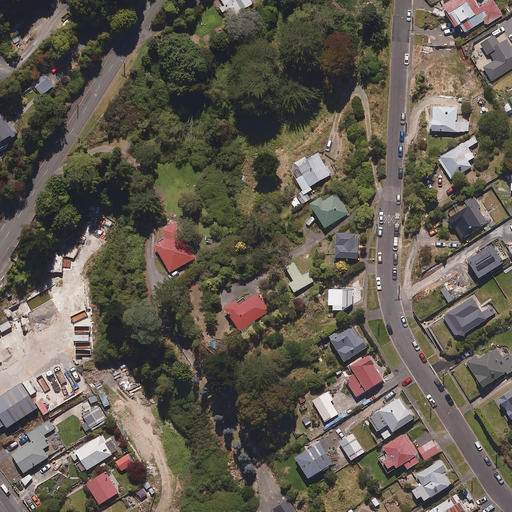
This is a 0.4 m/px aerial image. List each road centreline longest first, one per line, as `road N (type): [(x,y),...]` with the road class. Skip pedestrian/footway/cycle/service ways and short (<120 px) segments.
road 1 (residential): [(402,0),(387,239),(391,308),(404,342),(511,504)]
road 2 (residential): [(0,247),(154,0)]
